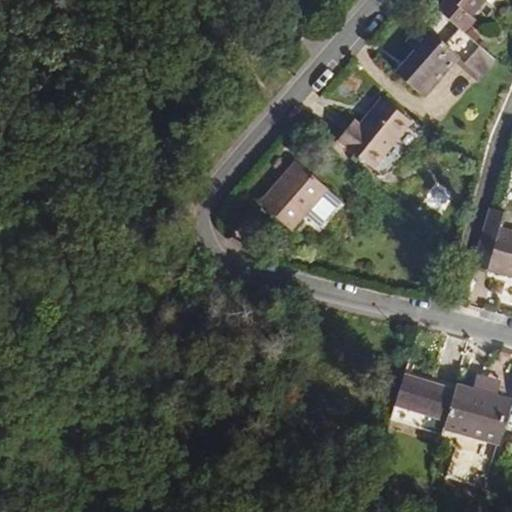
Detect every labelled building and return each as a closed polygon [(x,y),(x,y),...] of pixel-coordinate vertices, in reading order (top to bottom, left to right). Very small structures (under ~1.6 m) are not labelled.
[(511,14),(511,0),(475,0),(473,2),(502,27),(511,14)] [(471,50),(450,31),(436,47),(446,56),(426,79),(450,98),(479,64),(482,60),(471,50)] [(511,75),(511,63),(483,37),(471,50),(482,60),(479,64),(503,85),(511,75)] [(401,182),(440,136),(409,109),(388,137),(380,130),(363,151),(401,182)] [(339,201),(315,173),(273,208),(299,236),(339,201)] [(511,216),(504,214),(502,225),(490,266),(511,271),(511,216)] [(415,407),(465,421),(473,391),(424,377),(415,407)] [(462,432),(492,440),(495,432),(511,435),(511,399),(473,391),(465,421),(462,432)] [(465,421),(415,407),(411,421),(461,435),(465,421)] [(511,435),(495,432),(492,440),(511,445),(511,435)]
